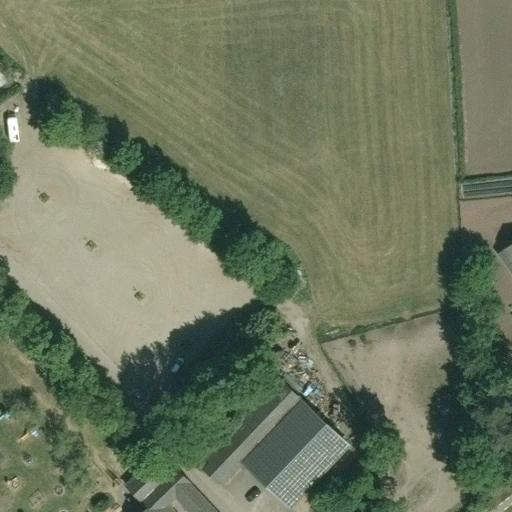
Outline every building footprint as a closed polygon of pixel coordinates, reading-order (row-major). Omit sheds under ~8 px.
[(198,234),(183,250),(194,259),(208,243),(198,234)] [(511,245),(500,253),(511,269),(511,245)] [(194,260),(202,269),(218,257),(210,247),(194,260)] [(225,259),(204,271),(211,283),(232,270),(225,259)] [(243,315),(269,293),(262,284),(236,306),(243,315)] [(111,326),(138,301),(129,293),(103,318),(111,326)] [(200,463),(221,484),(242,461),(290,507),(348,446),(300,401),(301,400),(279,380),(200,463)] [(172,511),(168,505),(176,497),(190,511),(201,511),(209,504),(175,468),(166,476),(152,460),(126,485),(141,502),(143,500),(150,506),(141,511),(172,511)]
